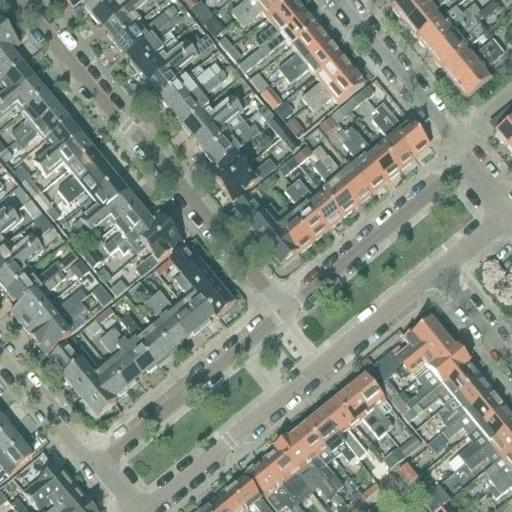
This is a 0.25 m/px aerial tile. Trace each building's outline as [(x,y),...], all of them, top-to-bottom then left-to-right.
[(85,0),(63,0),(72,11),(85,0)] [(85,0),(72,11),(73,12),(75,11),(75,10),(83,3),(87,8),(85,11),(91,18),(113,0),(85,0)] [(127,0),(123,4),(119,0),(113,0),(91,18),(98,26),(101,25),(105,30),(142,0),(127,0)] [(135,18),(152,4),(148,0),(142,0),(105,30),(110,36),(108,38),(114,46),(140,25),(135,18)] [(191,0),(180,0),(191,12),(197,7),(191,0)] [(249,0),(231,16),(237,23),(265,0),(249,0)] [(265,0),(237,23),(243,31),(262,15),(268,22),(293,2),(292,0),(291,0),(265,0)] [(406,25),(436,0),(405,0),(393,10),(395,11),(394,15),(397,19),(401,19),(406,25)] [(436,13),(451,0),(436,0),(406,25),(411,32),(411,35),(414,39),(418,39),(419,40),(443,21),(436,13)] [(297,4),(295,4),(293,2),(268,22),(274,28),(254,44),(261,52),(305,16),(301,11),(301,8),(297,4)] [(484,22),(498,11),(493,5),(480,15),(479,16),(431,56),(436,62),(436,65),(439,69),(442,70),(443,71),(467,51),(487,35),(478,24),(483,21),(484,22)] [(128,58),(169,24),(178,16),(171,7),(161,15),(163,17),(146,31),(140,25),(114,46),(121,54),(123,52),(128,58)] [(431,56),(479,16),(480,15),(474,8),(462,18),(456,10),(443,21),(419,40),(419,42),(419,45),(422,49),(426,49),(431,56)] [(203,26),(210,21),(202,12),(196,18),(203,26)] [(310,22),(305,16),(261,52),(239,70),(245,78),(286,44),(291,51),(317,30),(316,29),(315,26),(312,21),(310,22)] [(215,41),(224,34),(214,20),(204,28),(215,41)] [(0,39),(8,32),(0,22),(0,39)] [(175,31),(174,30),(169,24),(128,58),(133,64),(130,66),(137,74),(175,43),(169,36),(175,31)] [(321,32),(318,32),(317,30),(291,51),(297,58),(278,73),(284,81),(329,45),(325,40),(324,37),(321,32)] [(0,62),(20,46),(8,32),(0,39),(0,62)] [(192,52),(201,45),(195,37),(186,44),(192,52)] [(207,39),(204,42),(201,44),(210,55),(216,50),(207,39)] [(485,73),(511,51),(511,39),(499,50),(455,86),(461,92),(460,95),(464,99),(466,99),(468,102),(492,82),(485,73)] [(226,55),(233,50),(226,41),(219,47),(226,55)] [(187,45),(181,50),(175,43),(137,74),(143,82),(145,80),(150,86),(192,52),(187,45)] [(455,86),(499,50),(493,43),(474,59),(467,51),(443,71),(444,72),(443,75),(447,79),(450,79),(455,86)] [(335,50),(333,50),(329,45),(284,81),(291,88),(309,73),(315,79),(340,59),(338,57),(339,55),(335,50)] [(11,55),(21,47),(20,46),(0,62),(0,86),(24,67),(17,59),(15,61),(11,55)] [(233,50),(226,55),(234,64),(241,59),(233,50)] [(180,73),(198,59),(192,52),(150,86),(155,92),(153,93),(159,102),(186,80),(180,73)] [(344,61),(342,61),(340,59),(315,79),(320,86),(302,102),(308,109),(352,73),(348,68),(348,65),(344,61)] [(28,76),(31,75),(24,67),(0,86),(0,90),(4,95),(0,98),(0,110),(33,83),(28,76)] [(173,114),(215,80),(221,74),(215,67),(204,76),(199,69),(186,80),(159,102),(166,110),(168,108),(173,114)] [(358,79),(357,78),(352,73),(308,109),(314,117),(333,101),(339,109),(364,88),(362,86),(362,83),(358,79)] [(262,99),(270,92),(259,77),(251,84),(262,99)] [(203,101),(220,87),(215,80),(173,114),(178,120),(176,121),(182,129),(209,108),(203,101)] [(246,101),(253,96),(242,82),(236,87),(246,101)] [(40,87),(39,89),(33,83),(0,110),(0,122),(15,109),(21,117),(47,95),(40,87)] [(360,96),(366,103),(373,96),(367,89),(360,96)] [(270,92),(262,99),(273,113),(282,106),(270,92)] [(52,105),(54,103),(47,95),(21,117),(27,124),(11,137),(16,144),(57,111),(52,105)] [(351,115),(366,103),(360,96),(345,108),(351,115)] [(401,129),(373,96),(366,103),(379,118),(408,153),(414,161),(419,157),(422,157),(427,153),(427,150),(430,148),(409,123),(401,129)] [(196,142),(237,108),(232,101),(214,115),(209,108),(182,129),(189,138),(191,136),(196,142)] [(283,124),(294,115),(286,105),(275,115),(283,124)] [(238,118),(243,115),(237,108),(196,142),(201,147),(199,149),(204,157),(244,125),(238,118)] [(337,127),(351,115),(345,108),(331,120),(337,127)] [(264,109),(257,114),(269,128),(275,122),(264,109)] [(64,116),(62,117),(57,111),(16,144),(22,151),(39,138),(45,145),(71,124),(64,116)] [(414,161),(408,153),(379,118),(372,124),(387,142),(379,148),(399,172),(401,171),(402,173),(410,166),(409,164),(414,161)] [(327,138),(337,129),(330,121),(320,130),(327,138)] [(511,146),(511,122),(496,135),(498,137),(496,140),(500,145),(504,144),(508,150),(511,146)] [(281,142),(288,137),(276,123),(270,128),(281,142)] [(75,134),(77,132),(71,124),(45,145),(51,152),(33,166),(39,173),(80,140),(75,134)] [(239,153),(260,136),(254,128),(249,132),(244,125),(204,157),(213,167),(215,166),(218,169),(239,153)] [(358,136),(356,137),(352,131),(346,136),(350,142),(359,153),(385,184),(390,180),(391,182),(400,175),(398,174),(399,172),(379,148),(372,154),(358,136)] [(256,148),(264,141),(260,136),(239,153),(218,169),(209,177),(221,191),(246,170),(240,164),(257,149),(256,148)] [(288,137),(281,142),(293,157),(299,151),(288,137)] [(87,144),(85,146),(80,140),(39,173),(45,180),(62,166),(68,173),(94,152),(87,144)] [(385,184),(359,153),(350,142),(343,148),(358,166),(350,172),(370,196),(372,195),(373,196),(381,190),(380,188),(385,184)] [(9,150),(6,153),(0,158),(11,172),(21,164),(9,150)] [(292,162),(298,169),(313,157),(307,150),(292,162)] [(328,160),(322,153),(320,151),(313,157),(321,166),(356,208),(361,204),(362,206),(370,199),(369,197),(370,196),(350,172),(343,178),(328,160)] [(101,160),(95,153),(94,152),(68,173),(74,181),(57,194),(63,201),(103,168),(98,162),(101,160)] [(284,181),(298,169),(292,162),(278,174),(284,181)] [(233,206),(276,170),(269,163),(252,177),(246,170),(221,191),(233,206)] [(351,212),(356,208),(321,166),(314,172),(329,190),(321,196),(341,220),(343,219),(344,220),(352,214),(351,212)] [(110,172),(108,174),(103,168),(63,201),(69,208),(85,194),(91,202),(117,181),(110,172)] [(270,193),(279,186),(273,178),(264,185),(270,193)] [(29,181),(22,187),(30,196),(34,201),(41,195),(29,181)] [(122,190),(124,189),(117,181),(91,202),(97,209),(73,228),(79,236),(86,230),(127,196),(122,190)] [(321,196),(313,202),(299,184),(291,190),(326,232),(331,228),(335,228),(339,224),(340,221),(341,220),(321,196)] [(322,236),(326,232),(291,190),(284,196),(299,213),(292,219),(312,244),(314,243),(316,242),(321,239),(322,236)] [(257,208),(264,203),(256,193),(249,199),(257,208)] [(41,195),(34,201),(46,215),(53,210),(41,195)] [(134,200),(132,202),(127,196),(86,230),(91,237),(109,224),(114,230),(140,209),(134,200)] [(257,208),(249,199),(249,198),(234,209),(250,229),(250,230),(268,252),(265,255),(273,265),(277,263),(282,269),(297,257),(262,214),(257,208)] [(37,211),(31,204),(23,210),(14,218),(0,228),(0,252),(9,246),(3,239),(29,217),(37,211)] [(292,219),(284,226),(270,208),(262,214),(297,257),(303,252),(305,252),(310,248),(310,245),(312,244),(292,219)] [(145,219),(147,217),(140,209),(114,230),(120,237),(103,251),(110,259),(160,218),(159,216),(149,224),(145,219)] [(53,210),(46,215),(55,226),(61,220),(53,210)] [(0,216),(0,228),(14,218),(8,211),(0,217),(0,216)] [(42,218),(37,211),(29,217),(35,224),(42,218)] [(35,224),(33,226),(42,236),(51,229),(42,218),(35,224)] [(146,252),(171,231),(160,218),(110,259),(114,265),(123,257),(124,258),(140,245),(146,252)] [(141,280),(183,246),(171,231),(146,252),(152,259),(135,273),(141,280)] [(51,250),(61,242),(54,233),(37,246),(0,276),(0,281),(2,284),(0,285),(0,287),(6,295),(32,275),(26,268),(44,253),(43,253),(49,248),(51,250)] [(0,276),(37,246),(32,239),(15,253),(9,246),(0,252),(0,276)] [(198,266),(197,265),(185,250),(169,262),(181,277),(218,321),(234,308),(229,303),(232,300),(224,290),(221,292),(198,265),(198,266)] [(87,254),(81,259),(90,269),(95,264),(87,254)] [(15,301),(19,307),(61,276),(67,271),(62,264),(56,268),(55,267),(38,281),(32,275),(6,295),(13,303),(15,301)] [(80,283),(90,275),(81,264),(70,272),(80,283)] [(105,286),(111,281),(103,271),(97,276),(105,286)] [(61,276),(19,307),(10,314),(23,330),(47,311),(41,304),(58,290),(57,289),(66,282),(61,276)] [(217,321),(218,321),(181,277),(174,283),(188,299),(181,305),(202,332),(210,325),(208,323),(214,317),(217,321)] [(116,300),(127,292),(121,284),(110,293),(116,300)] [(135,303),(146,293),(140,286),(129,296),(135,303)] [(103,311),(113,303),(101,289),(91,297),(103,311)] [(34,344),(75,310),(81,306),(86,301),(81,294),(52,317),(47,311),(23,330),(29,338),(34,344)] [(181,305),(174,311),(160,295),(153,301),(186,341),(192,335),(195,338),(202,332),(181,305)] [(179,346),(186,341),(153,301),(145,307),(159,323),(152,329),(173,355),(181,348),(179,346)] [(46,358),(70,339),(78,332),(72,325),(86,313),(81,306),(75,310),(34,344),(39,349),(39,350),(46,358)] [(99,328),(113,317),(109,312),(95,323),(96,324),(99,328)] [(151,328),(142,336),(128,319),(120,325),(135,343),(156,369),(157,370),(175,356),(173,355),(152,329),(151,328)] [(399,373),(442,337),(431,323),(416,335),(413,332),(403,340),(402,341),(410,351),(397,362),(392,365),(399,373)] [(102,332),(99,328),(96,324),(84,334),(91,342),(102,332)] [(135,343),(127,349),(114,332),(107,338),(140,378),(146,373),(148,375),(156,369),(135,343)] [(430,373),(455,352),(442,337),(399,373),(405,381),(423,365),(430,373)] [(134,383),(140,378),(107,338),(100,344),(114,361),(106,367),(127,392),(136,386),(134,383)] [(114,406),(78,362),(74,358),(66,347),(48,361),(83,403),(80,406),(89,417),(92,414),(97,420),(114,406)] [(467,367),(469,365),(457,351),(455,352),(430,373),(436,380),(413,399),(419,406),(467,367)] [(392,365),(397,362),(391,355),(376,367),(388,382),(399,373),(392,365)] [(106,367),(99,372),(86,356),(78,362),(114,406),(111,401),(117,397),(119,399),(127,392),(106,367)] [(386,384),(388,382),(376,367),(366,375),(379,390),(386,384)] [(473,371),(471,372),(467,367),(419,406),(416,409),(423,416),(439,403),(444,410),(479,382),(478,380),(479,379),(473,371)] [(377,411),(385,405),(365,380),(362,382),(360,381),(355,385),(355,388),(350,392),(386,436),(393,430),(377,411)] [(483,385),(481,384),(479,382),(444,410),(450,417),(441,425),(447,433),(491,396),(487,391),(487,389),(483,385)] [(390,405),(399,398),(386,384),(379,390),(390,405)] [(378,442),(386,436),(350,392),(344,397),(341,397),(337,400),(337,403),(335,405),(355,429),(362,423),(378,442)] [(497,402),(495,401),(491,396),(447,433),(442,437),(448,444),(462,432),(468,439),(503,411),(501,408),(501,406),(497,402)] [(399,398),(390,405),(403,420),(411,413),(399,398)] [(348,436),(355,429),(335,405),(333,406),(330,406),(326,409),(326,412),(320,417),(356,461),(359,464),(366,458),(348,436)] [(465,467),(471,462),(511,428),(511,421),(511,418),(508,414),(505,414),(503,411),(468,439),(474,447),(459,459),(465,467)] [(7,430),(9,428),(0,417),(0,439),(9,433),(7,430)] [(349,466),(356,461),(320,417),(314,421),(312,421),(307,425),(307,427),(305,429),(333,463),(341,457),(349,466)] [(426,428),(423,429),(416,435),(424,445),(434,438),(426,428)] [(511,428),(471,462),(465,467),(471,475),(487,461),(493,468),(511,452),(511,428)] [(326,469),(333,463),(305,429),(303,430),(301,430),(296,433),(296,436),(291,440),(327,485),(334,494),(336,496),(343,490),(326,469)] [(0,463),(23,445),(12,432),(10,434),(9,433),(0,439),(0,463)] [(334,494),(327,485),(291,440),(287,443),(286,441),(274,451),(296,477),(304,471),(327,499),(334,494)] [(399,453),(405,460),(406,461),(421,449),(414,440),(399,453)] [(405,460),(399,453),(391,443),(388,446),(395,453),(383,463),(390,473),(405,460)] [(28,454),(29,452),(23,445),(0,463),(0,474),(3,473),(8,480),(32,460),(28,454)] [(312,511),(289,484),(296,477),(274,451),(275,453),(274,454),(271,454),(267,458),(267,460),(261,465),(299,511),(312,511)] [(511,452),(493,468),(499,475),(489,483),(495,491),(511,476),(511,452)] [(299,511),(261,465),(255,470),(253,469),(248,473),(248,475),(246,477),(274,511),(283,511),(286,510),(287,511),(299,511)] [(409,488),(417,482),(407,469),(398,475),(408,488),(409,488)] [(94,511),(87,503),(84,506),(56,471),(23,497),(35,511),(45,511),(47,511),(94,511)] [(511,476),(495,491),(490,495),(496,502),(511,490),(511,492),(511,476)] [(421,503),(435,492),(422,477),(417,482),(409,488),(421,503)] [(379,488),(385,495),(396,486),(390,479),(379,488)] [(269,511),(243,480),(236,485),(233,485),(227,490),(245,511),(250,511),(254,509),(256,511),(269,511)] [(385,495),(379,488),(377,486),(362,498),(364,501),(370,507),(385,495)] [(16,504),(4,489),(0,491),(0,496),(7,505),(12,511),(24,511),(17,503),(16,504)] [(245,511),(227,490),(221,495),(222,497),(215,502),(222,511),(245,511)] [(435,492),(421,503),(428,511),(432,511),(444,503),(435,492)] [(357,511),(364,511),(370,507),(364,501),(355,508),(357,511)] [(222,511),(215,502),(208,508),(206,507),(200,511),(222,511)]
